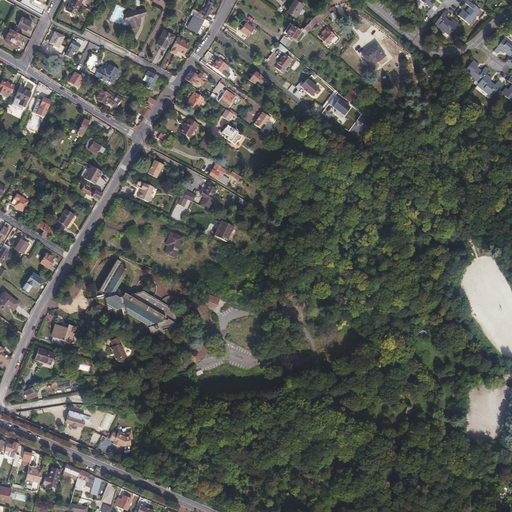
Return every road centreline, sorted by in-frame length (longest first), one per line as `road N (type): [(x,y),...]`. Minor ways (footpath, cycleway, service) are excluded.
road 1 (unclassified): [(67,400),(163,408),(511,377)]
road 2 (track): [(139,138),(363,268),(511,367)]
road 3 (track): [(311,398),(394,458),(504,511)]
road 4 (secondary): [(0,423),(206,511)]
road 5 (residential): [(225,353),(294,363),(307,361),(313,346),(283,315),(232,317),(223,328)]
road 6 (residential): [(365,0),(429,51),(460,51),(497,19),(511,17)]
road 7 (residential): [(67,400),(225,353)]
road 8 (residential): [(0,399),(70,257)]
road 9 (residential): [(177,81),(47,20)]
road 10 (residential): [(70,257),(139,138)]
road 11 (residential): [(139,138),(24,66)]
